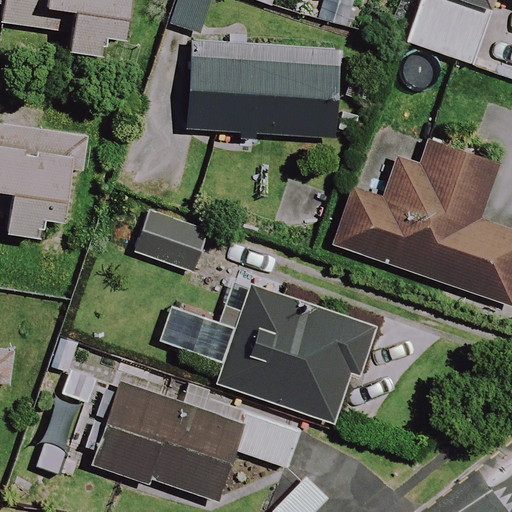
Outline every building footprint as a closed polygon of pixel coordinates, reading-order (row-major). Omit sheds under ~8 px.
[(2,0),(2,4),(0,23),(68,29),(65,52),(100,55),(101,37),(132,40),(135,0),(2,0)] [(511,0),(418,0),(405,42),(473,65),(495,0),(511,0)] [(341,56),(192,47),(187,129),(336,138),(341,56)] [(0,127),(0,211),(1,212),(0,222),(0,231),(44,236),(47,217),(83,221),(92,138),(0,127)] [(495,173),(408,140),(386,199),(353,187),(332,243),(506,309),(511,293),(511,233),(477,220),(495,173)] [(207,236),(150,213),(134,252),(192,275),(207,236)] [(253,285),(237,331),(170,308),(152,361),(219,384),(335,423),(352,372),(361,375),(378,328),(253,285)] [(0,357),(0,436),(14,438),(23,360),(0,357)] [(243,425),(119,388),(95,465),(220,503),(235,451),(290,468),(301,430),(247,413),(243,425)]
